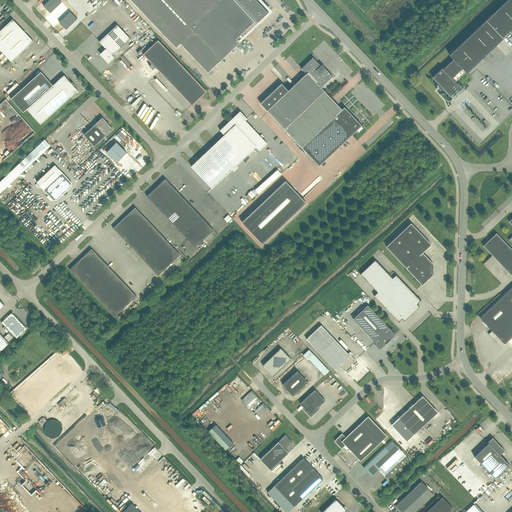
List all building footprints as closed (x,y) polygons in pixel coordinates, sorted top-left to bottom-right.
[(49,0),(43,6),(50,13),(62,2),(59,0),(49,0)] [(256,20),(258,22),(268,12),(256,0),(130,0),(176,48),(180,44),(208,73),(240,42),(237,38),(256,20)] [(511,0),(506,0),(485,20),(503,38),(511,29),(511,0)] [(70,11),(59,22),(66,30),(77,19),(70,11)] [(0,49),(11,62),(33,41),(12,19),(0,30),(0,49)] [(443,69),(442,68),(432,77),(439,84),(439,85),(438,86),(438,87),(439,88),(440,89),(441,89),(442,89),(443,88),(450,96),(459,87),(455,82),(465,72),(466,73),(467,73),(503,38),(485,20),(449,55),(452,58),(453,59),(443,69)] [(113,56),(131,39),(117,24),(99,42),(105,49),(100,54),(108,63),(114,57),(113,56)] [(158,40),(143,54),(150,61),(150,62),(152,63),(149,66),(153,70),(155,67),(157,69),(191,105),(206,91),(158,40)] [(313,57),(301,68),(306,74),(321,87),(333,76),(325,68),(325,69),(322,66),(321,66),(313,57)] [(27,109),(41,124),(78,90),(64,75),(53,85),(41,72),(11,99),(23,112),(27,109)] [(324,91),(321,87),(306,74),(292,86),(292,87),(289,90),(288,90),(281,83),(260,103),(267,111),(284,129),(302,147),(319,166),(361,126),(363,128),(364,128),(347,109),(346,109),(344,107),(342,109),(324,91)] [(245,120),(247,119),(240,111),(220,130),(224,135),(191,166),(212,188),(256,146),(259,150),(267,143),(245,120)] [(102,117),(83,135),(94,146),(113,129),(102,117)] [(116,142),(106,152),(117,163),(127,152),(116,142)] [(37,182),(36,182),(44,190),(45,188),(46,190),(47,190),(48,190),(49,190),(61,179),(69,188),(71,186),(71,183),(64,176),(62,173),(55,165),(37,182)] [(179,193),(165,179),(159,184),(166,191),(161,196),(168,204),(179,193)] [(285,180),(241,222),(262,244),(306,202),(285,180)] [(161,196),(166,191),(159,184),(147,196),(154,204),(161,196)] [(168,204),(175,211),(186,201),(179,193),(168,204)] [(160,211),(168,204),(161,196),(154,204),(160,211)] [(175,211),(182,218),(193,208),(186,201),(175,211)] [(175,211),(168,204),(160,211),(167,218),(175,211)] [(129,212),(136,220),(142,215),(135,207),(129,212)] [(182,218),(188,226),(199,215),(193,208),(182,218)] [(174,225),(182,218),(175,211),(167,218),(174,225)] [(120,235),(136,220),(129,212),(113,228),(120,235)] [(142,215),(136,220),(120,235),(127,244),(150,223),(142,215)] [(188,226),(195,233),(206,222),(199,215),(188,226)] [(181,233),(188,226),(182,218),(174,225),(181,233)] [(206,222),(195,233),(202,240),(213,230),(206,222)] [(150,223),(127,244),(135,252),(157,231),(150,223)] [(422,252),(431,244),(411,223),(386,246),(406,268),(422,285),(433,274),(433,264),(422,252)] [(188,240),(195,233),(188,226),(181,233),(188,240)] [(143,260),(165,239),(157,231),(135,252),(143,260)] [(202,240),(195,233),(188,240),(195,247),(202,240)] [(492,237),(490,238),(483,246),(492,256),(492,255),(511,275),(511,273),(511,249),(496,233),(492,237)] [(150,268),(172,247),(165,239),(143,260),(150,268)] [(158,276),(180,255),(172,247),(150,268),(158,276)] [(86,254),(93,261),(98,256),(91,248),(86,254)] [(76,277),(93,261),(86,254),(69,269),(76,277)] [(98,256),(93,261),(76,277),(84,285),(106,264),(98,256)] [(398,322),(402,318),(404,321),(419,306),(417,304),(421,300),(420,300),(396,275),(392,278),(375,260),(360,274),(377,292),(374,296),(398,321),(398,322)] [(91,293),(114,272),(106,264),(84,285),(91,293)] [(99,301),(121,280),(114,272),(91,293),(99,301)] [(107,309),(129,288),(121,280),(99,301),(107,309)] [(511,286),(479,317),(492,331),(488,334),(501,347),(508,340),(511,344),(511,286)] [(114,317),(136,296),(129,288),(107,309),(114,317)] [(318,303),(294,326),(306,339),(337,372),(341,368),(344,371),(356,360),(350,355),(352,353),(350,351),(348,354),(321,325),(330,316),(318,303)] [(387,325),(367,305),(353,319),(380,348),(395,334),(387,325)] [(23,332),(27,329),(12,313),(8,316),(8,315),(4,318),(5,319),(1,322),(16,338),(20,335),(20,336),(24,332),(23,332)] [(0,333),(0,351),(9,343),(0,333)] [(281,348),(262,365),(268,371),(273,376),(278,371),(291,359),(281,348)] [(307,382),(297,371),(282,384),(293,396),(307,382)] [(300,403),(307,410),(306,411),(306,412),(306,413),(308,415),(310,416),(311,416),(319,408),(318,407),(325,400),(315,389),(300,403)] [(399,418),(391,425),(406,441),(414,434),(438,412),(422,396),(399,418)] [(65,397),(58,404),(60,406),(67,400),(65,397)] [(352,452),(360,461),(379,443),(387,436),(368,416),(364,420),(360,423),(345,437),(342,433),(336,439),(336,440),(336,442),(335,442),(341,448),(345,445),(352,452)] [(270,470),(289,453),(285,449),(293,442),(286,435),(260,459),(270,470)] [(500,455),(504,450),(492,437),(488,442),(488,443),(474,456),(495,478),(509,464),(500,455)] [(385,447),(363,468),(366,471),(367,470),(372,476),(379,470),(384,475),(388,479),(409,459),(392,441),(385,447)] [(301,500),(323,479),(313,468),(303,458),(274,485),(294,506),(301,500)] [(414,511),(433,494),(421,481),(403,498),(402,498),(394,505),(400,511),(414,511)] [(425,511),(447,511),(452,508),(442,497),(425,511)] [(336,499),(321,511),(343,511),(346,510),(336,499)]
